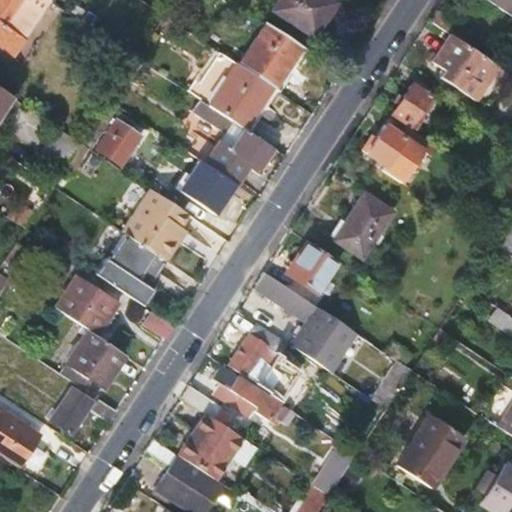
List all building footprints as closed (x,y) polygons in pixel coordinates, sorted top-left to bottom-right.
[(0,0),(0,47),(12,55),(49,1),(46,0),(0,0)] [(278,0),(271,12),(313,41),(338,4),(332,0),(278,0)] [(511,0),(485,0),(511,17),(511,0)] [(426,22),(446,36),(469,51),(477,38),(434,10),(426,22)] [(266,24),(238,67),(271,89),(274,91),(302,47),(266,24)] [(430,61),(443,70),(438,77),(472,100),(494,67),(469,51),(446,36),(430,61)] [(235,65),(207,107),(233,124),(243,131),(271,89),(238,67),(235,65)] [(388,115),(410,130),(413,126),(409,123),(425,97),(408,85),(388,115)] [(0,91),(0,113),(10,98),(0,91)] [(190,112),(226,136),(233,124),(207,107),(198,100),(190,112)] [(104,111),(81,145),(89,150),(95,154),(98,148),(94,146),(113,117),(104,111)] [(96,151),(114,162),(134,132),(116,120),(96,151)] [(371,140),(362,155),(380,168),(378,171),(398,184),(415,157),(423,161),(431,147),(404,128),(398,137),(381,125),(371,140)] [(56,128),(40,153),(65,169),(81,145),(56,128)] [(217,144),(203,166),(233,186),(248,164),(257,170),(270,149),(243,131),(230,152),(217,144)] [(368,138),(358,153),(362,155),(371,140),(368,138)] [(172,238),(187,215),(149,190),(121,232),(123,234),(165,262),(179,242),(172,238)] [(330,240),(360,259),(390,213),(360,194),(330,240)] [(188,215),(212,231),(219,219),(195,204),(188,215)] [(511,245),(511,214),(491,246),(505,255),(511,245)] [(165,262),(123,234),(106,261),(104,259),(93,275),(142,307),(153,292),(148,288),(165,262)] [(304,241),(284,272),(313,292),(333,261),(304,241)] [(345,328),(261,273),(253,284),(308,320),(289,348),(319,368),(327,374),(328,374),(354,334),(353,334),(345,328)] [(74,278),(53,310),(78,327),(94,337),(115,305),(74,278)] [(154,315),(146,328),(165,340),(173,328),(154,315)] [(254,324),(226,365),(250,381),(256,373),(277,340),(254,324)] [(57,358),(102,388),(124,356),(94,337),(78,327),(57,358)] [(277,340),(256,373),(262,377),(284,345),(277,340)] [(394,360),(367,401),(382,411),(409,370),(394,360)] [(252,410),(249,414),(262,423),(264,421),(273,427),(284,409),(218,366),(209,380),(218,386),(213,394),(227,403),(231,396),(252,410)] [(178,399),(203,415),(219,426),(226,415),(217,410),(219,408),(186,386),(178,399)] [(49,422),(69,435),(91,402),(70,389),(49,422)] [(90,412),(109,424),(116,413),(97,400),(90,412)] [(511,403),(496,428),(511,438),(511,403)] [(0,458),(10,465),(16,469),(38,436),(0,412),(0,458)] [(176,457),(177,458),(211,481),(239,439),(219,426),(203,415),(176,457)] [(395,467),(424,486),(438,464),(442,467),(460,438),(427,417),(395,467)] [(143,452),(164,466),(171,454),(150,440),(143,452)] [(345,450),(329,473),(337,478),(353,455),(345,450)] [(153,496),(177,511),(205,511),(221,487),(211,481),(177,458),(153,496)] [(475,504),(488,511),(497,511),(511,489),(511,470),(502,464),(485,490),(480,486),(476,492),(481,495),(475,504)] [(329,473),(317,491),(325,496),(337,478),(329,473)] [(312,488),(303,502),(316,510),(325,496),(317,491),(312,488)]
